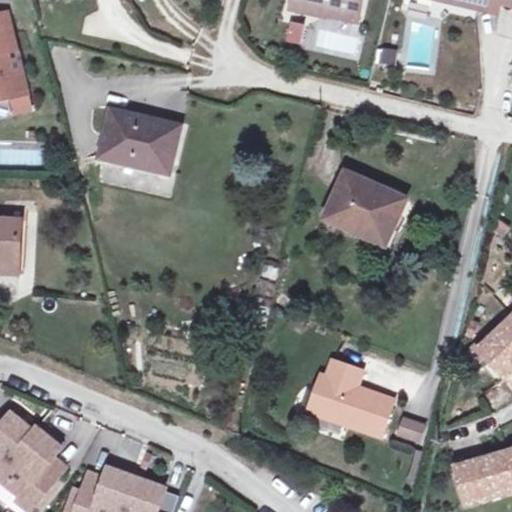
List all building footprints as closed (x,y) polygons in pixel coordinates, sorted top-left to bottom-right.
[(359,23),(364,0),(294,0),(293,3),(323,10),(326,16),(359,23)] [(501,0),(438,0),(499,14),(500,7),(501,0)] [(511,9),(511,0),(501,0),(500,7),(511,9)] [(31,106),(8,14),(0,16),(0,101),(9,99),(12,111),(31,106)] [(307,26),(295,23),(291,41),(303,43),(307,26)] [(171,175),(181,128),(113,112),(102,158),(171,175)] [(394,230),(407,200),(347,174),(327,220),(376,241),(383,225),(394,230)] [(0,264),(20,266),(22,222),(0,221),(0,264)] [(387,246),(394,230),(383,225),(376,241),(387,246)] [(0,277),(19,279),(20,266),(0,264),(0,277)] [(301,332),(306,321),(293,315),(288,327),(301,332)] [(505,380),(511,373),(511,319),(478,352),(505,380)] [(383,438),(395,402),(364,391),(362,395),(357,393),(364,373),(334,362),(329,378),(323,376),(315,397),(323,400),(317,415),(383,438)] [(317,415),(323,400),(315,397),(310,412),(317,415)] [(0,477),(35,434),(11,415),(0,428),(0,477)] [(421,442),(426,427),(406,420),(400,435),(421,442)] [(30,511),(32,511),(67,468),(55,458),(62,449),(38,429),(35,434),(0,477),(0,479),(22,497),(18,503),(30,511)] [(479,502),(511,491),(511,452),(455,470),(463,496),(475,492),(479,502)] [(125,511),(138,479),(109,468),(105,480),(90,474),(84,491),(75,511),(125,511)] [(22,497),(0,479),(0,499),(15,511),(30,511),(18,503),(22,497)] [(158,511),(167,490),(138,479),(125,511),(158,511)] [(75,511),(84,491),(74,487),(64,511),(75,511)] [(479,502),(475,492),(463,496),(466,506),(479,502)]
